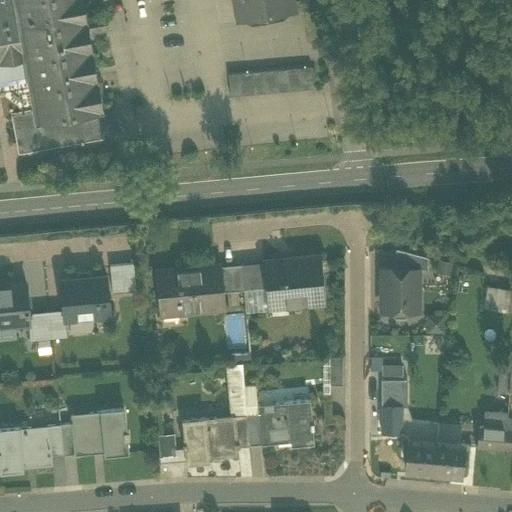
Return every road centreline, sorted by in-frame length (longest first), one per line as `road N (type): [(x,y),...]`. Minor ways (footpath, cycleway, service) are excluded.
road 1 (residential): [(226,232),(354,221),(357,491)]
road 2 (residential): [(357,491),(0,509)]
road 3 (tertiary): [(351,180),(0,212)]
road 4 (residential): [(351,180),(329,0)]
road 5 (tertiary): [(511,169),(351,180)]
road 6 (residential): [(511,506),(357,491)]
